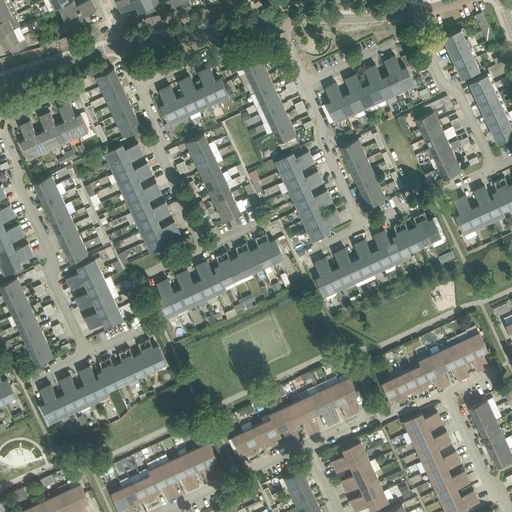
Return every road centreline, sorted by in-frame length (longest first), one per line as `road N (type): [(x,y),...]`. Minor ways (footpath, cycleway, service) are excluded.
road 1 (residential): [(88,354),(53,279),(0,121)]
road 2 (residential): [(492,169),(458,91),(448,90),(406,10)]
road 3 (residential): [(205,248),(159,152),(161,131),(141,84)]
road 4 (residential): [(363,225),(320,138),(324,122),(307,84)]
road 5 (unclassified): [(123,42),(265,26)]
road 6 (residential): [(511,511),(501,487),(484,474),(448,391)]
road 7 (unclassified): [(0,81),(123,42)]
road 8 (unclassified): [(281,24),(406,10)]
